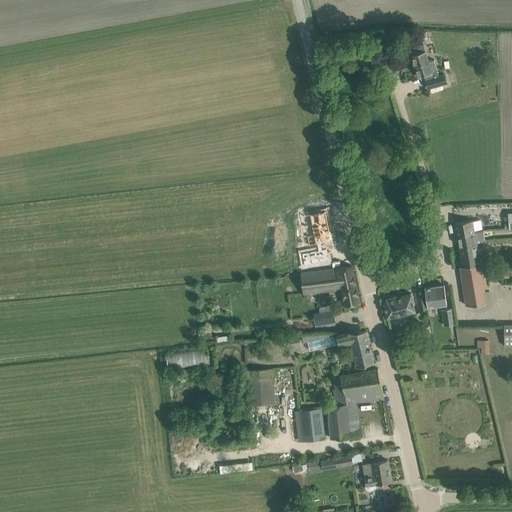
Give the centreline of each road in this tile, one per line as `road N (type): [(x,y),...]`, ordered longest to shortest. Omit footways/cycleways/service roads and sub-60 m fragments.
road 1 (unclassified): [(367,281),(296,0)]
road 2 (residential): [(367,281),(424,266),(443,242),(388,60)]
road 3 (unclassified): [(419,500),(367,281)]
